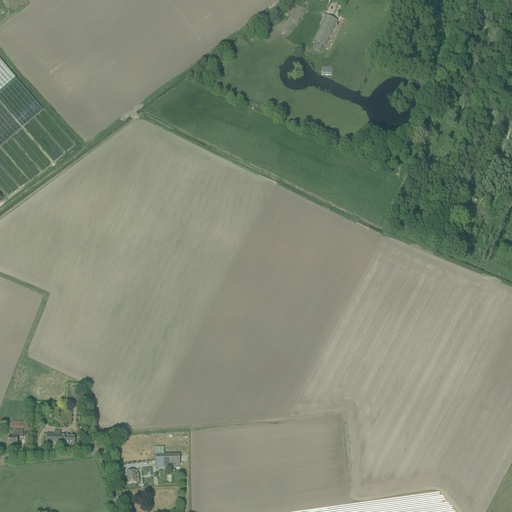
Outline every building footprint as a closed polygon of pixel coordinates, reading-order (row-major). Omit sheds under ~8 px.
[(314,41),(316,42),(312,49),(320,52),(323,45),(325,46),(337,21),(326,16),(314,41)] [(494,45),(493,48),(490,54),(494,56),(496,52),(498,47),(494,45)] [(0,90),(15,78),(0,60),(0,90)] [(447,211),(444,207),(437,213),(440,217),(447,211)] [(71,406),(80,406),(81,389),(72,388),(71,406)] [(12,429),(27,429),(27,420),(24,420),(24,421),(11,421),(12,429)] [(9,437),(9,439),(9,444),(17,444),(17,441),(18,441),(18,437),(23,437),(23,430),(14,430),(14,436),(12,436),(12,437),(9,437)] [(55,431),(55,432),(54,435),(47,435),(46,443),(75,445),(75,436),(60,435),(60,431),(55,431)] [(179,454),(155,455),(155,468),(180,467),(179,454)] [(131,471),(126,471),(128,483),(133,483),(136,483),(136,482),(135,474),(137,474),(137,470),(136,470),(131,471)]
